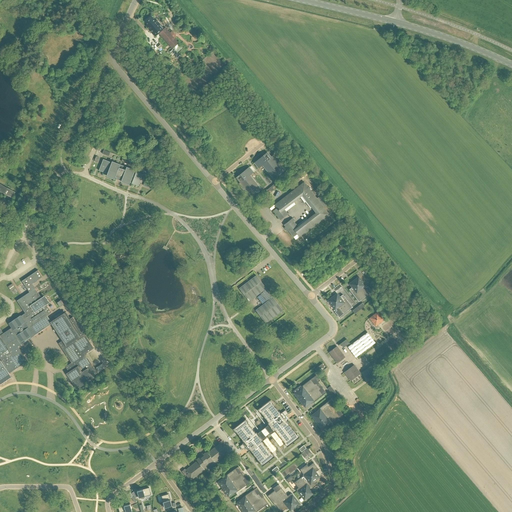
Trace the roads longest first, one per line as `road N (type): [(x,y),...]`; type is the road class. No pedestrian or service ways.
road 1 (unclassified): [(214,182),(114,64),(112,48),(135,0)]
road 2 (residential): [(24,237),(45,184),(66,172),(145,199)]
road 3 (residential): [(270,378),(319,440),(333,476),(303,511)]
road 4 (residential): [(110,366),(24,237)]
road 5 (unclassified): [(310,296),(214,182)]
road 6 (residential): [(156,463),(270,378)]
road 7 (secondary): [(511,64),(393,21)]
road 8 (residential): [(270,378),(331,333),(310,296)]
